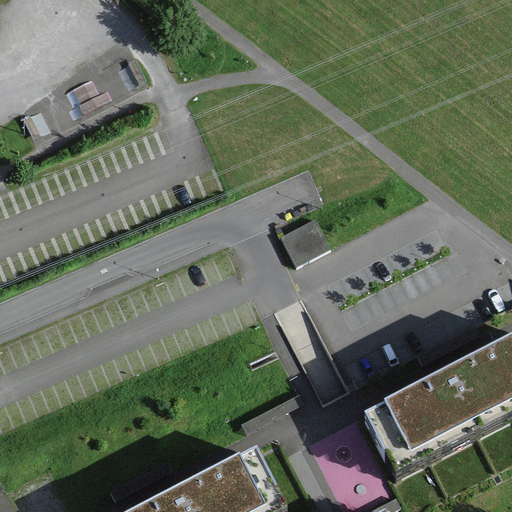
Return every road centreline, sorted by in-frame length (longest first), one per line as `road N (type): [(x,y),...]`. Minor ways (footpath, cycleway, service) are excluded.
road 1 (track): [(188,0),(511,258)]
road 2 (unknown): [(459,216),(325,286),(270,280),(357,424)]
road 3 (residential): [(0,318),(311,187)]
road 4 (unknown): [(357,424),(172,511)]
road 5 (track): [(276,69),(167,95),(192,156)]
road 6 (unknown): [(511,368),(357,424)]
road 7 (unknown): [(357,424),(400,484),(440,511)]
